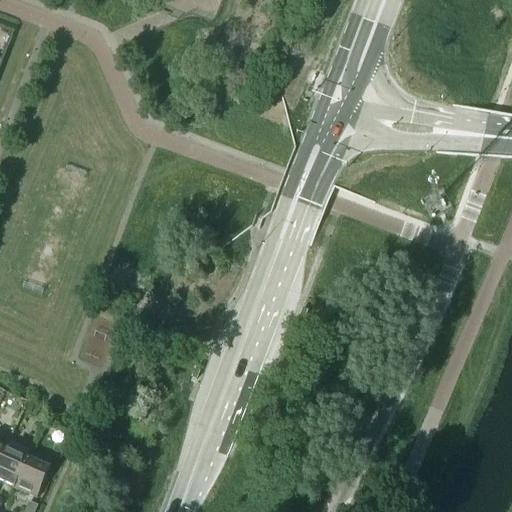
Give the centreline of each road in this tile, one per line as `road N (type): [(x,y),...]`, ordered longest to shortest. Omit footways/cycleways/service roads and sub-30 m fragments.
road 1 (secondary): [(179,511),(282,244)]
road 2 (secondary): [(333,110),(287,194),(282,244)]
road 3 (secondary): [(282,244),(314,180),(333,110)]
road 4 (tertiary): [(333,110),(373,133),(457,133)]
road 5 (tertiary): [(457,133),(413,115),(333,110)]
